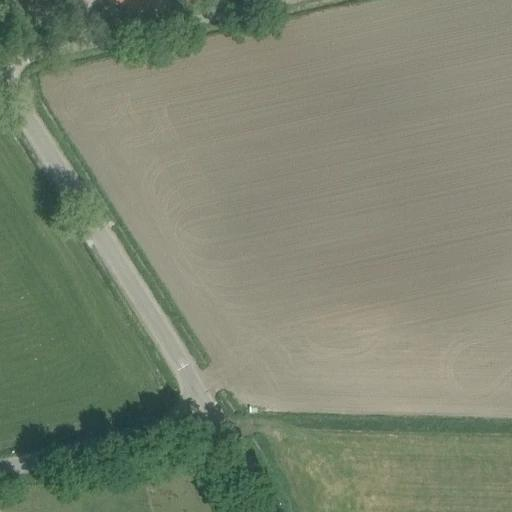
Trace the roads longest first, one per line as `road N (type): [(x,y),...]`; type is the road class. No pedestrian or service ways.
road 1 (unclassified): [(211,411),(0,82)]
road 2 (unclassified): [(0,64),(283,0)]
road 3 (unclassified): [(0,468),(211,411)]
